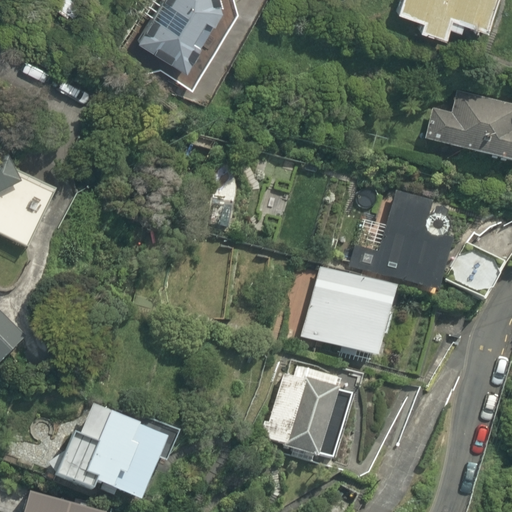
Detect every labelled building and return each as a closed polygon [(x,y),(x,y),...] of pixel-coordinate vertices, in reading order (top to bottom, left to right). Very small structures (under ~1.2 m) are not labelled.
[(78,0),(63,0),(56,10),(81,28),(94,11),(78,0)] [(240,15),(235,0),(161,0),(136,41),(178,67),(171,79),(192,92),(240,15)] [(401,0),(398,13),(423,21),(420,31),(448,40),(451,28),(465,32),(468,23),(488,30),(497,0),(401,0)] [(430,110),(422,150),(511,167),(511,99),(454,88),(449,114),(430,110)] [(0,236),(27,251),(56,193),(0,164),(0,236)] [(361,212),(346,268),(438,293),(442,278),(486,309),(511,275),(454,235),(458,219),(378,197),(373,216),(361,212)] [(319,269),(296,338),(377,365),(400,296),(319,269)] [(0,312),(0,368),(1,369),(29,340),(0,312)] [(280,367),(256,440),(333,465),(354,399),(338,394),(343,378),(306,366),(304,375),(280,367)] [(171,437),(97,409),(86,437),(67,430),(49,477),(100,497),(102,491),(144,507),(171,437)] [(97,511),(30,493),(25,511),(97,511)]
